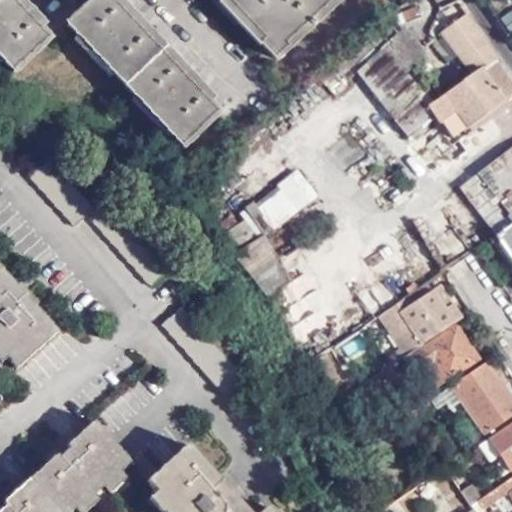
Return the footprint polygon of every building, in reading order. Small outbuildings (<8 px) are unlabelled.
[(0,0),(0,60),(12,74),(47,40),(20,11),(9,0),(0,0)] [(135,26),(111,0),(90,0),(65,23),(180,147),(216,115),(189,85),(135,26)] [(339,0),(219,0),(273,59),(339,0)] [(511,10),(498,20),(511,39),(511,38),(511,10)] [(428,107),(432,113),(440,123),(442,122),(453,138),(468,128),(503,102),(511,95),(511,76),(468,12),(441,33),(473,74),(429,106),(428,107)] [(385,20),(317,76),(335,97),(346,86),(345,82),(356,72),(398,31),(385,20)] [(398,31),(356,72),(394,121),(418,95),(421,91),(404,70),(423,52),(404,27),(398,31)] [(418,95),(394,121),(406,135),(432,113),(428,107),(429,106),(418,95)] [(511,105),(511,95),(503,102),(508,109),(511,105)] [(508,109),(503,102),(468,128),(473,133),(508,109)] [(511,147),(461,185),(496,233),(511,220),(511,147)] [(149,289),(169,271),(105,200),(92,211),(46,158),(26,176),(72,228),(84,217),(149,289)] [(234,257),(263,238),(250,219),(218,238),(234,257)] [(511,220),(496,233),(498,236),(511,257),(511,220)] [(234,257),(267,299),(292,285),(263,238),(234,257)] [(37,304),(27,292),(12,306),(9,302),(5,298),(15,289),(0,272),(0,354),(15,371),(56,334),(32,308),(37,304)] [(444,309),(453,304),(438,283),(430,288),(444,309)] [(12,306),(27,292),(20,285),(15,289),(5,298),(9,302),(12,306)] [(419,343),(461,316),(453,304),(444,309),(430,288),(406,304),(402,299),(377,317),(402,356),(419,343)] [(234,409),(253,390),(180,309),(160,327),(234,409)] [(422,348),(419,343),(402,356),(401,356),(415,377),(422,373),(432,387),(476,358),(454,326),(422,348)] [(304,366),(315,394),(327,387),(316,358),(304,366)] [(511,401),(485,362),(428,400),(434,407),(435,409),(443,404),(446,408),(458,401),(481,436),(511,415),(511,401)] [(388,365),(363,382),(371,395),(397,378),(388,365)] [(112,431),(155,394),(141,378),(99,415),(112,431)] [(434,407),(428,400),(427,399),(403,415),(409,424),(434,407)] [(511,420),(476,445),(487,461),(497,454),(509,472),(511,470),(511,420)] [(16,511),(10,511),(0,499),(0,511),(68,511),(73,508),(76,511),(82,511),(96,500),(92,496),(128,463),(91,422),(65,445),(62,440),(50,450),(67,469),(63,472),(59,476),(47,462),(10,495),(21,508),(17,511),(16,511)] [(269,511),(265,508),(261,511),(246,511),(237,501),(226,510),(223,506),(220,502),(235,489),(224,478),(219,483),(215,478),(186,445),(145,481),(155,493),(147,500),(157,511),(161,511),(165,509),(167,511),(269,511)] [(67,469),(50,450),(42,457),(47,462),(59,476),(63,472),(67,469)] [(474,511),(482,511),(482,510),(511,488),(511,475),(479,498),(469,504),(472,509),(474,511)] [(470,485),(460,491),(469,504),(479,498),(470,485)] [(242,497),(235,489),(220,502),(226,510),(237,501),(242,497)] [(5,491),(0,495),(0,499),(10,511),(16,511),(17,511),(21,508),(10,495),(5,491)]
